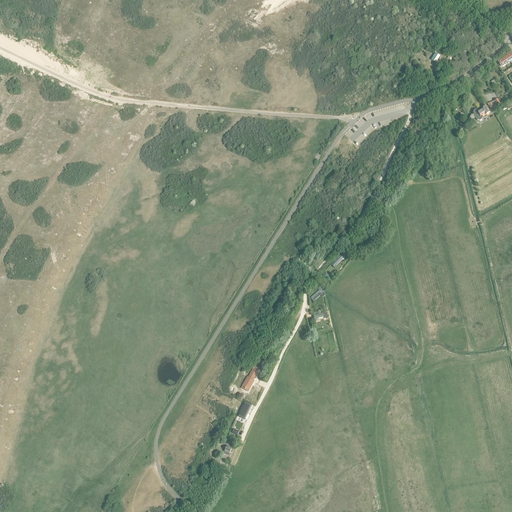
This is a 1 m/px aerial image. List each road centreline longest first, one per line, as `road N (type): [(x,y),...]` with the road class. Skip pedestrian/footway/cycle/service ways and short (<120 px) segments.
road 1 (unclassified): [(243,437),(301,316),(309,281),(365,211),(412,108)]
road 2 (track): [(372,196),(390,205),(423,358),(387,387),(374,420),(388,511)]
